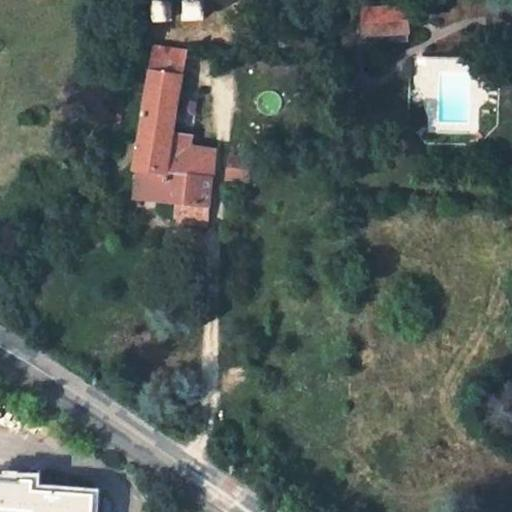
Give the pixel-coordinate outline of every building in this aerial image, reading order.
[(406,6),(363,8),(364,33),(407,32),(406,6)] [(186,51),(155,45),(153,57),(142,55),(139,69),(150,71),(136,171),(137,171),(164,174),(161,203),(175,204),(173,216),(181,223),(208,226),(212,175),(188,173),(190,148),(192,135),(173,132),(186,51)] [(188,173),(212,175),(215,151),(190,148),(188,173)] [(238,158),(230,156),(227,178),(249,181),(252,151),(239,150),(238,158)] [(164,174),(137,171),(134,199),(161,203),(164,174)] [(21,476),(21,480),(21,488),(35,489),(36,478),(21,476)] [(0,511),(109,511),(111,505),(104,495),(35,489),(21,488),(21,480),(0,477),(0,511)]
